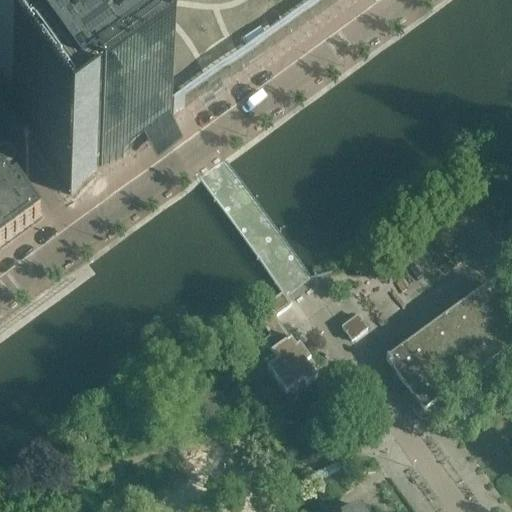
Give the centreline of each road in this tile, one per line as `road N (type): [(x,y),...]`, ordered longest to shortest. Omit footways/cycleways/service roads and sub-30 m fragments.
road 1 (residential): [(402,0),(0,293)]
road 2 (unclassified): [(459,511),(296,286)]
